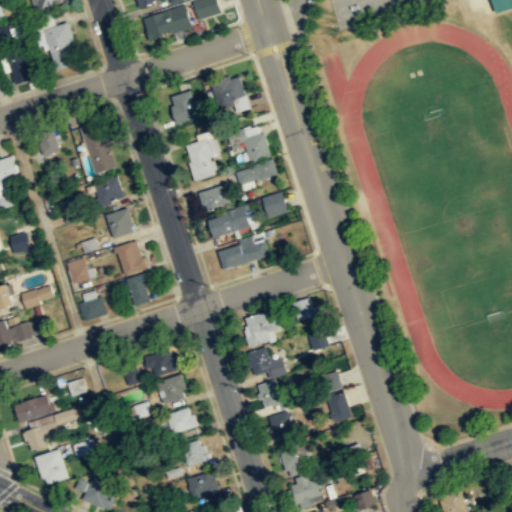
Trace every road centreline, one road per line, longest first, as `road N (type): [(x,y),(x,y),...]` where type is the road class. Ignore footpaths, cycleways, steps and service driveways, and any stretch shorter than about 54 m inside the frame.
road 1 (residential): [(98,0),(263,511)]
road 2 (tertiary): [(405,511),(398,433),(258,0)]
road 3 (residential): [(343,262),(0,371)]
road 4 (residential): [(268,28),(0,117)]
